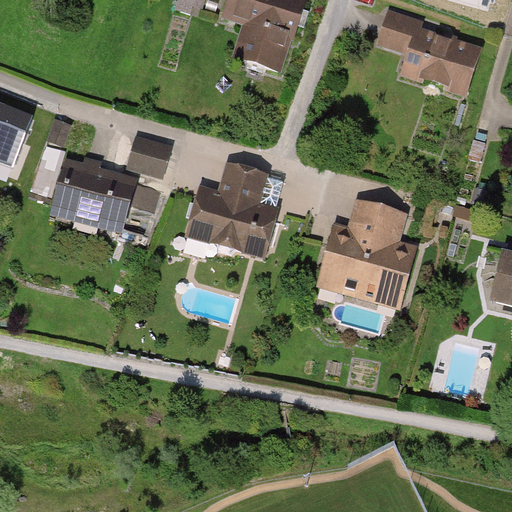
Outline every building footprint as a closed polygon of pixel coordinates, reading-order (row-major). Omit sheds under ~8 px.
[(307,3),(299,0),(229,0),(223,18),(244,26),(231,60),(280,78),(307,3)] [(397,84),(463,104),(478,55),(419,36),(422,26),(389,15),(378,51),(404,59),(397,84)] [(0,162),(10,166),(22,126),(0,120),(0,162)] [(169,155),(134,146),(128,173),(163,182),(169,155)] [(76,166),(57,218),(119,242),(138,189),(76,166)] [(199,192),(181,254),(265,278),(284,214),(261,208),(268,182),(219,168),(211,196),(199,192)] [(272,179),(269,204),(282,206),(285,181),(272,179)] [(334,233),(316,289),(401,313),(419,254),(396,248),(403,223),(354,208),(346,236),(334,233)] [(511,261),(500,258),(488,309),(511,314),(511,261)]
